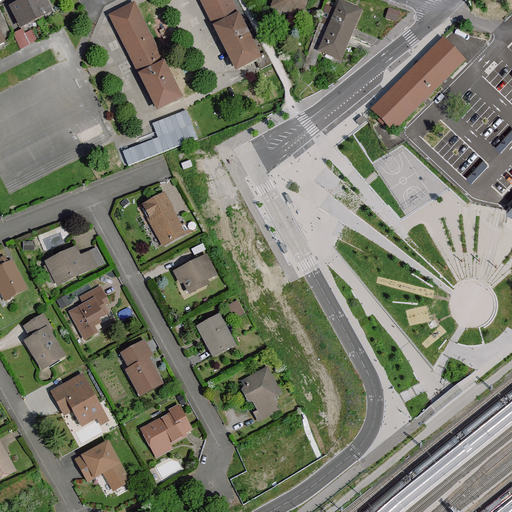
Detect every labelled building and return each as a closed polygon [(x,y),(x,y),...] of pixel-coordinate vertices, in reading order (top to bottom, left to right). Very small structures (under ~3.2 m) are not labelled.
[(21,27),(49,13),(42,0),(25,0),(11,7),(21,27)] [(259,57),(230,0),(201,0),(236,70),(256,60),(261,69),(271,64),(266,53),(259,57)] [(304,0),(274,0),(273,6),(299,15),(304,0)] [(340,2),(320,50),(340,59),(344,49),(356,21),(361,11),(340,2)] [(180,98),(134,4),(110,16),(156,110),(180,98)] [(18,31),(13,34),(20,50),(30,45),(22,29),(18,31)] [(441,41),(374,109),(396,130),(463,63),(443,42),(441,41)] [(154,121),(159,137),(123,149),(127,163),(199,139),(189,109),(154,121)] [(363,116),(357,121),(360,125),(366,120),(363,116)] [(193,160),(184,164),(186,169),(194,165),(193,160)] [(184,234),(163,195),(142,206),(163,245),(184,234)] [(76,248),(47,262),(57,284),(96,266),(89,252),(80,257),(76,248)] [(215,274),(206,257),(175,273),(180,283),(183,281),(189,293),(208,284),(205,278),(215,274)] [(26,288),(12,261),(0,267),(0,288),(6,299),(26,288)] [(71,312),(85,338),(97,332),(93,325),(100,322),(98,318),(108,313),(103,304),(108,302),(100,287),(81,297),(85,304),(71,312)] [(237,301),(228,306),(234,318),(244,313),(237,301)] [(32,338),(26,342),(42,369),(64,356),(48,330),(51,328),(43,315),(25,326),(27,330),(32,338)] [(219,317),(198,327),(213,355),(234,345),(219,317)] [(148,348),(145,342),(123,354),(131,369),(127,370),(140,395),(162,384),(147,357),(151,355),(148,348)] [(280,393),(267,369),(243,382),(246,389),(243,391),(248,402),(253,400),(263,418),(278,410),(271,398),(280,393)] [(82,423),(97,414),(102,411),(82,375),(63,386),(52,392),(59,404),(64,413),(74,408),(82,423)] [(377,511),(404,511),(411,507),(446,478),(486,446),(511,425),(511,401),(474,432),(439,460),(408,485),(377,511)] [(172,414),(143,430),(157,456),(171,449),(169,445),(185,436),(183,433),(191,429),(179,407),(171,411),(172,414)] [(101,466),(114,490),(129,481),(108,443),(84,457),(92,471),(101,466)] [(0,478),(14,470),(0,444),(0,478)] [(511,511),(511,497),(493,511),(511,511)]
